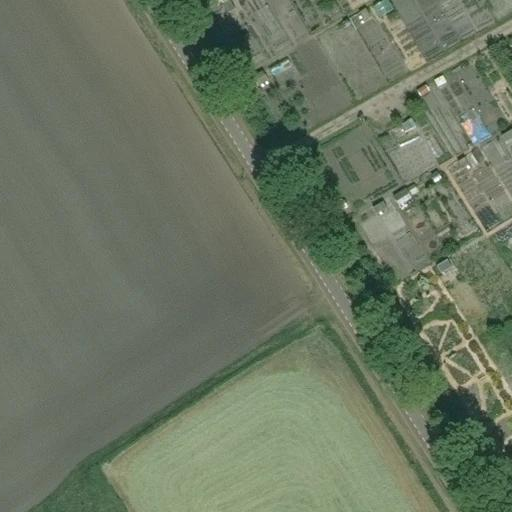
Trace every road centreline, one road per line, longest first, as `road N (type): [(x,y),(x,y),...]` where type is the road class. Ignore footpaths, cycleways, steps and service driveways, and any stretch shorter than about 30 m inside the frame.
road 1 (tertiary): [(473,511),(148,0)]
road 2 (unknown): [(254,167),(511,21)]
